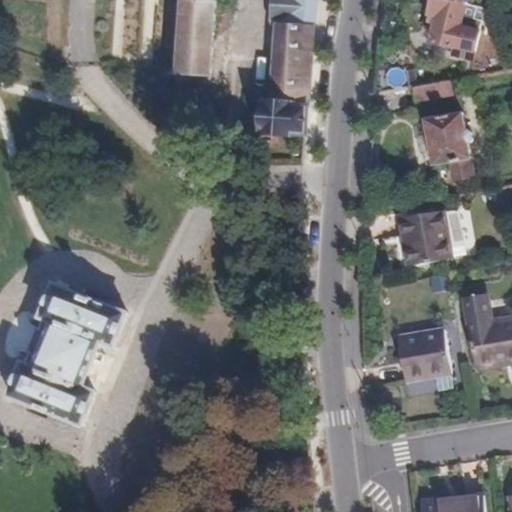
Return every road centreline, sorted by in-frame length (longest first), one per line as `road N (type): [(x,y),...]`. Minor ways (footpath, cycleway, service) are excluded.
road 1 (residential): [(343,460),(329,299),(356,0)]
road 2 (residential): [(343,460),(511,435)]
